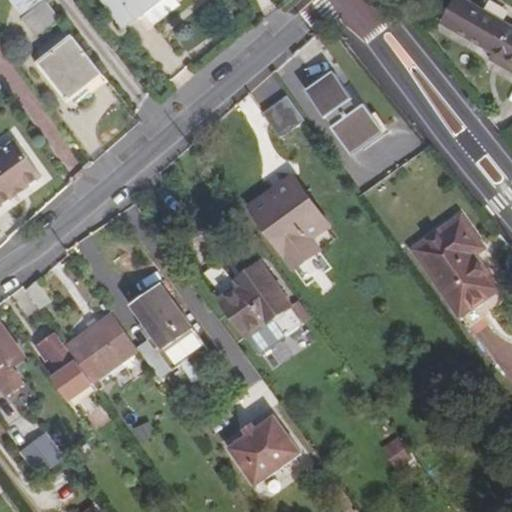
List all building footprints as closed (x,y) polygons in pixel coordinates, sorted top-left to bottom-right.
[(11,0),(41,37),(63,20),(47,0),(11,0)] [(177,0),(103,0),(126,32),(148,15),(157,28),(183,8),(177,0)] [(511,29),(460,0),(457,0),(445,23),(499,53),(497,58),(511,66),(511,29)] [(112,82),(78,40),(43,66),(72,103),(91,88),(96,94),(112,82)] [(335,72),(307,92),(352,153),(385,129),(366,103),(358,109),(351,100),(354,98),(335,72)] [(304,119),(285,95),(262,113),(280,136),(304,119)] [(8,131),(0,137),(0,151),(15,141),(8,131)] [(44,180),(17,143),(0,155),(0,211),(17,199),(15,198),(26,190),(27,192),(44,180)] [(285,248),(306,232),(331,215),(298,170),(252,203),(285,248)] [(15,198),(17,199),(27,192),(26,190),(15,198)] [(478,235),(455,204),(410,237),(459,302),(495,275),(470,242),(478,235)] [(306,232),(285,248),(294,261),(316,245),(306,232)] [(244,333),(291,298),(261,257),(241,271),(247,279),(241,284),(243,287),(221,301),(244,333)] [(247,279),(241,271),(234,276),(241,284),(247,279)] [(219,299),(241,284),(234,276),(213,291),(219,299)] [(54,304),(40,283),(27,291),(41,312),(54,304)] [(243,287),(241,284),(219,299),(221,301),(243,287)] [(162,305),(172,299),(163,287),(133,308),(155,339),(151,342),(156,350),(155,351),(173,374),(199,356),(162,305)] [(291,298),(244,333),(250,341),(297,307),(291,298)] [(208,349),(172,299),(162,305),(199,356),(208,349)] [(79,363),(93,383),(139,353),(114,318),(68,349),(79,363)] [(25,361),(0,326),(0,387),(7,398),(24,387),(12,370),(25,361)] [(65,373),(75,366),(56,338),(39,349),(49,363),(55,359),(65,373)] [(173,374),(155,351),(144,359),(162,384),(173,374)] [(93,383),(79,363),(75,366),(65,373),(53,380),(69,402),(94,385),(93,383)] [(249,438),(231,451),(258,488),(303,455),(276,418),(258,432),(249,438)] [(245,432),(249,438),(258,432),(253,425),(245,432)] [(42,480),(70,459),(49,432),(21,454),(42,480)] [(402,436),(384,448),(402,473),(419,461),(402,436)]
